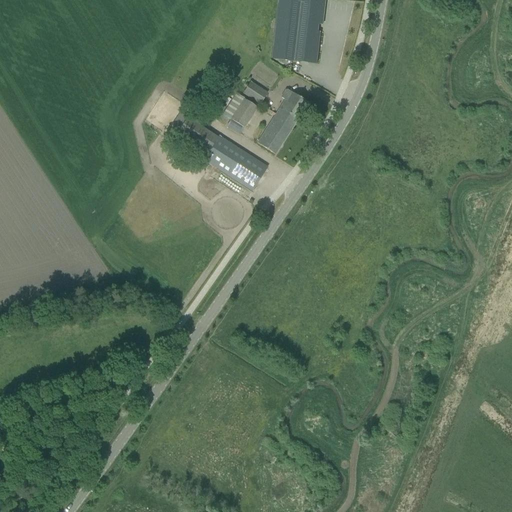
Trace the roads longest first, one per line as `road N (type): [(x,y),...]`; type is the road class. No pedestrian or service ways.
road 1 (tertiary): [(68,511),(349,112),(381,0)]
road 2 (track): [(511,182),(488,206),(468,285),(397,344),(391,381),(360,435),(339,511)]
road 3 (track): [(0,414),(83,381),(139,376)]
